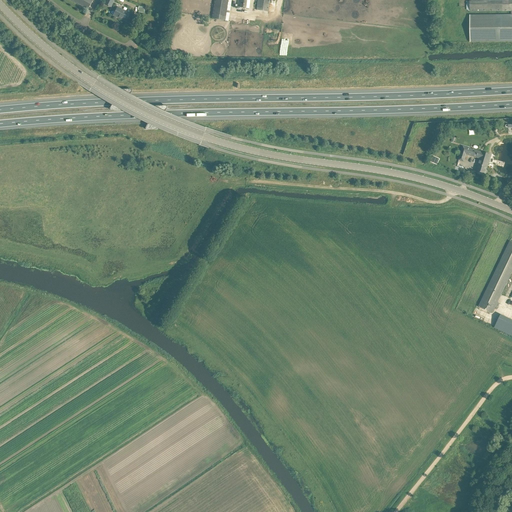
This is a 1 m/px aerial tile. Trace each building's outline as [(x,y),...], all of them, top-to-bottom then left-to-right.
[(71,0),(88,9),(93,0),(92,0),(71,0)] [(214,0),(212,19),(226,21),(227,11),(227,9),(228,0),(214,0)] [(237,0),(237,7),(246,8),(246,0),(237,0)] [(257,0),(257,10),(268,11),(269,0),(257,0)] [(511,0),(508,0),(509,1),(470,1),(470,11),(511,11),(511,13),(470,14),(470,42),(511,41),(511,0)] [(118,7),(116,11),(114,15),(120,18),(121,17),(126,20),(130,13),(118,7)] [(480,158),(482,152),(463,146),(459,160),(460,156),(465,158),(466,154),(480,158)] [(478,165),(476,172),(484,175),(487,167),(488,168),(492,155),(491,155),(484,152),(482,152),(480,158),(478,165)] [(508,245),(479,306),(492,313),(511,271),(511,241),(510,241),(508,245)] [(494,328),(511,335),(511,319),(501,314),(494,328)]
